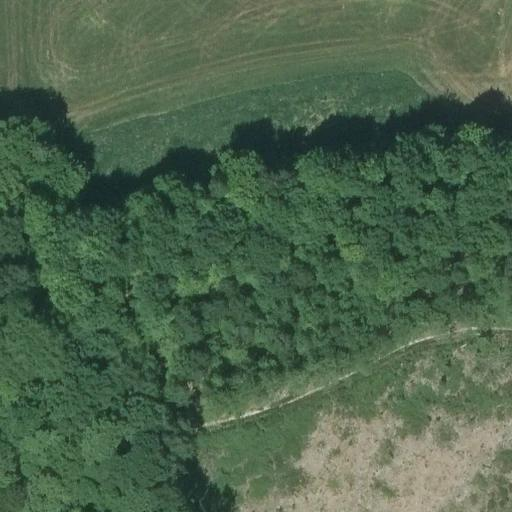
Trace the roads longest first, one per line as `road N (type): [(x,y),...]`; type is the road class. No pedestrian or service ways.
road 1 (track): [(6,509),(120,449),(348,382),(403,352),(435,342),(511,340)]
road 2 (track): [(0,366),(67,169)]
